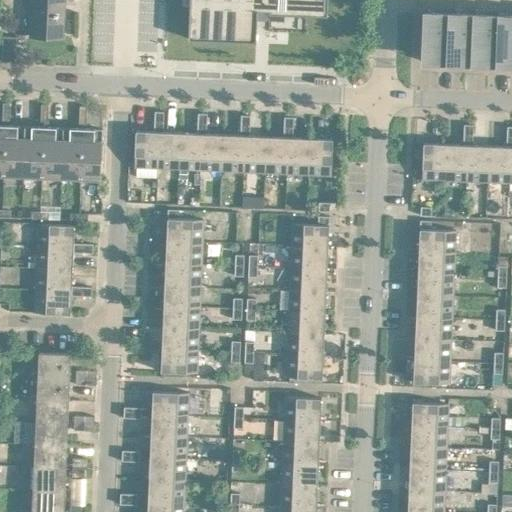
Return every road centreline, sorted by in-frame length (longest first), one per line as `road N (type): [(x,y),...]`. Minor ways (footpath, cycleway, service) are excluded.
road 1 (residential): [(360,511),(379,101)]
road 2 (residential): [(123,90),(379,101)]
road 3 (residential): [(111,339),(123,90)]
road 4 (residential): [(103,511),(111,339)]
road 5 (residential): [(379,101),(511,108)]
road 6 (residential): [(0,84),(123,90)]
